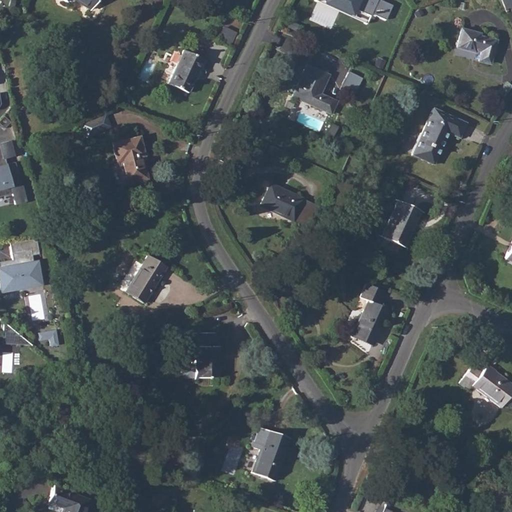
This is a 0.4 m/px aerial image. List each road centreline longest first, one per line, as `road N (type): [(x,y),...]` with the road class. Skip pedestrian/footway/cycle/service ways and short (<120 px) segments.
road 1 (residential): [(357,464),(201,214),(207,141),(276,0)]
road 2 (residential): [(434,292),(357,464)]
road 3 (residential): [(511,126),(434,292)]
